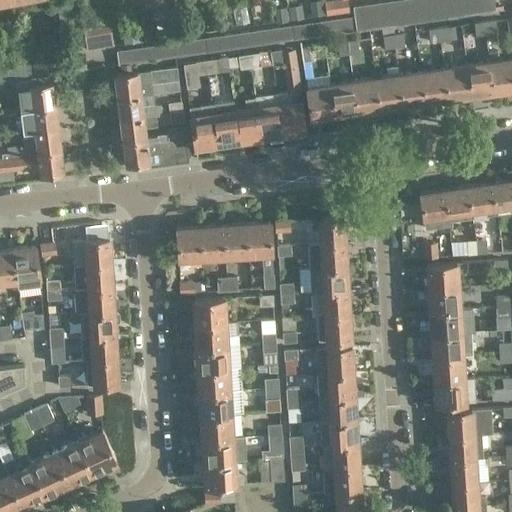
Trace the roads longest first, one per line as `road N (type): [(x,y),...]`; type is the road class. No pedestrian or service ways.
road 1 (residential): [(399,511),(377,156)]
road 2 (residential): [(140,192),(157,470),(121,511)]
road 3 (residential): [(140,192),(377,156)]
road 4 (residential): [(0,208),(140,192)]
road 5 (residential): [(377,156),(511,136)]
